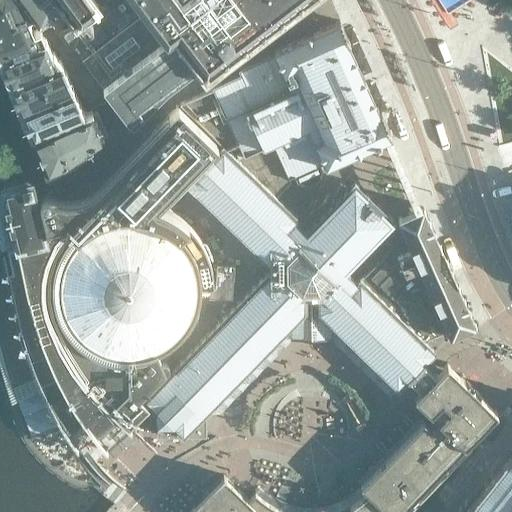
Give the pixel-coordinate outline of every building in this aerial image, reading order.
[(0,0),(0,56),(44,38),(39,28),(33,30),(26,16),(33,13),(38,21),(62,3),(78,23),(64,34),(109,93),(108,95),(112,101),(114,100),(122,110),(132,124),(166,89),(197,65),(204,74),(210,69),(209,67),(223,57),(224,58),(229,55),(228,53),(241,42),(243,44),(248,40),(246,39),(260,28),(261,30),(266,26),(265,25),(279,14),(280,16),(285,12),(283,10),(296,0),(297,0),(298,2),(300,0),(0,0)] [(370,94),(348,45),(350,44),(339,20),(274,50),(276,54),(240,70),(242,75),(180,102),(222,144),(223,145),(236,139),(242,154),(257,147),(264,161),(278,155),(288,177),(294,175),(296,180),(307,184),(318,179),(322,168),(320,163),(324,161),(326,165),(363,148),(363,147),(376,142),(376,144),(381,143),(380,140),(387,137),(391,135),(381,113),(379,114),(370,94)] [(60,61),(52,52),(51,53),(45,37),(44,38),(0,56),(0,62),(2,66),(1,66),(5,74),(9,83),(60,61)] [(60,61),(9,83),(20,109),(72,87),(60,61)] [(84,112),(72,87),(20,109),(31,135),(84,112)] [(205,247),(203,243),(199,238),(197,234),(194,230),(191,227),(188,224),(183,219),(177,215),(174,212),(170,210),(165,208),(162,206),(158,205),(217,144),(177,105),(98,186),(95,189),(91,191),(88,193),(84,195),(79,196),(76,197),(71,198),(66,198),(62,197),(58,197),(55,196),(52,195),(47,193),(46,193),(45,193),(44,193),(43,193),(42,194),(41,195),(40,196),(39,197),(39,198),(39,199),(35,200),(32,189),(21,182),(20,181),(7,184),(6,179),(0,180),(0,243),(1,246),(7,244),(8,249),(4,250),(3,248),(1,249),(2,253),(0,253),(0,316),(5,336),(14,365),(29,360),(36,375),(37,378),(39,382),(42,389),(45,396),(50,406),(54,413),(55,415),(60,412),(65,420),(70,428),(83,420),(84,421),(85,421),(93,433),(92,433),(95,436),(96,435),(95,434),(99,430),(100,417),(113,419),(116,416),(118,417),(119,416),(118,414),(119,413),(129,423),(147,404),(139,396),(165,369),(157,351),(163,348),(167,346),(170,343),(175,339),(180,335),(183,332),(187,327),(189,323),(191,320),(193,316),(194,314),(196,310),(197,307),(198,305),(198,303),(199,299),(200,295),(200,293),(200,288),(200,284),(213,284),(213,280),(213,275),(212,273),(212,269),(211,264),(210,260),(207,254),(207,251),(205,247)] [(66,162),(102,136),(103,135),(99,127),(91,109),(84,112),(31,135),(40,155),(43,164),(52,168),(66,162)] [(356,280),(345,269),(346,268),(346,267),(350,263),(351,263),(354,260),(353,259),(358,255),(361,252),(366,247),(369,244),(373,239),(374,239),(377,236),(376,236),(381,231),(384,228),(389,223),(393,220),(388,214),(388,215),(381,209),(382,208),(377,204),(373,200),(370,198),(370,197),(366,193),(365,193),(359,187),(359,186),(354,181),(350,186),(346,191),(346,190),(342,194),(343,194),(338,199),(338,198),(335,201),(335,202),(330,206),(327,209),(327,210),(323,214),(322,214),(319,217),(320,218),(315,222),(312,225),(307,230),(305,231),(294,220),(297,217),(274,194),(289,179),(288,177),(278,155),(264,161),(257,147),(242,154),(236,139),(223,145),(222,144),(185,182),(266,261),(269,261),(269,272),(266,272),(167,374),(205,411),(305,310),(304,295),(310,295),(316,294),(316,309),(397,388),(408,377),(414,383),(420,389),(414,396),(422,404),(428,409),(429,407),(430,408),(458,380),(457,379),(460,375),(454,369),(447,362),(436,373),(429,367),(423,361),(434,350),(426,342),(429,339),(448,331),(405,235),(362,279),(359,277),(356,280)] [(475,323),(423,207),(422,207),(420,208),(419,207),(398,217),(397,218),(405,235),(448,331),(450,335),(451,335),(453,334),(454,334),(472,326),(474,325),(475,324),(474,323),(475,323)] [(465,443),(497,411),(500,407),(485,392),(483,388),(481,385),(479,383),(477,381),(474,378),(472,377),(470,375),(466,373),(462,377),(460,375),(457,379),(458,380),(430,408),(429,407),(428,409),(438,419),(431,427),(423,420),(409,434),(448,472),(471,448),(465,443)] [(205,411),(167,374),(144,397),(156,408),(156,409),(157,432),(157,435),(205,435),(205,411)] [(388,511),(409,511),(448,472),(409,434),(360,484),(367,491),(388,511)] [(511,511),(511,453),(467,511),(468,511),(511,511)] [(254,511),(265,501),(253,492),(248,498),(223,474),(191,508),(195,511),(254,511)] [(388,511),(367,491),(352,503),(350,504),(331,511),(288,511),(272,506),(270,504),(265,501),(254,511),(388,511)]
